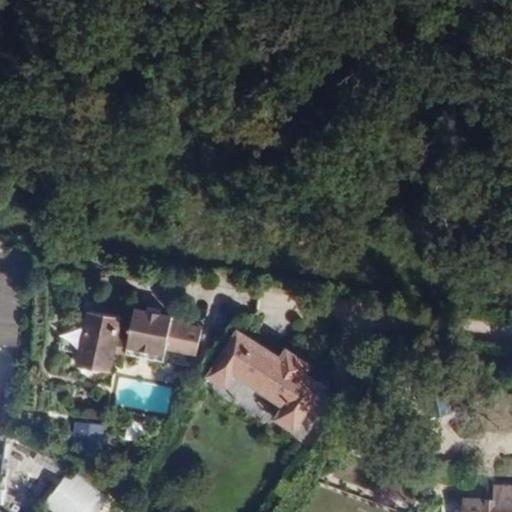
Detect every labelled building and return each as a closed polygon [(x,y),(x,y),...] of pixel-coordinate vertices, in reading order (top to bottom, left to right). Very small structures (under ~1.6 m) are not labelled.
[(0,343),(19,346),(30,256),(0,251),(0,343)] [(235,318),(237,316),(199,312),(198,323),(168,320),(169,315),(130,310),(126,342),(114,341),(117,318),(85,315),(79,370),(110,373),(113,351),(164,357),(165,344),(195,347),(196,342),(217,345),(235,318)] [(288,354),(235,318),(217,345),(223,357),(243,371),(289,404),(281,417),(300,430),(331,384),(313,371),(316,366),(314,357),(301,348),(291,350),(288,354)] [(223,357),(214,370),(233,384),(243,371),(223,357)] [(125,439),(140,442),(144,425),(129,421),(125,439)] [(70,470),(48,501),(63,511),(97,511),(108,497),(70,470)] [(511,511),(511,485),(495,486),(495,500),(467,500),(466,511),(511,511)]
